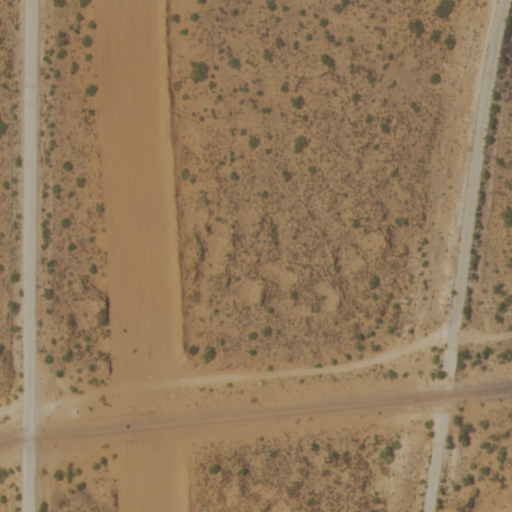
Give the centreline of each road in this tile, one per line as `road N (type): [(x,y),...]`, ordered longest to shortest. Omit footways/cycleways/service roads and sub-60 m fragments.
road 1 (residential): [(496,0),(427,511)]
road 2 (residential): [(26,511),(34,0)]
